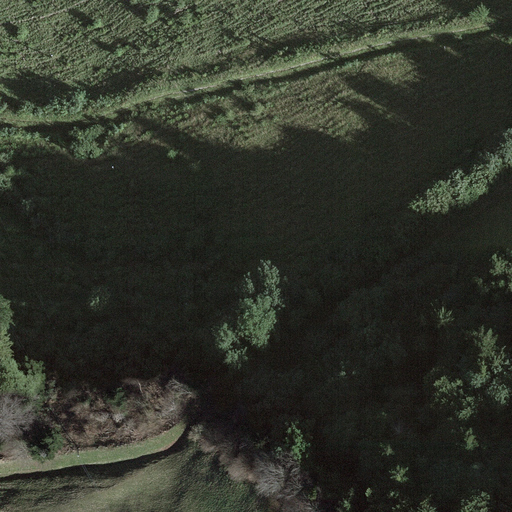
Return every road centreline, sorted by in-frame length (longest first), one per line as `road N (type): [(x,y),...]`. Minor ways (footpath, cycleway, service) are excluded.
road 1 (track): [(511,181),(352,278),(252,370),(131,454),(0,471)]
road 2 (track): [(0,123),(93,122),(410,39),(511,24)]
road 3 (track): [(271,511),(298,470),(381,398)]
